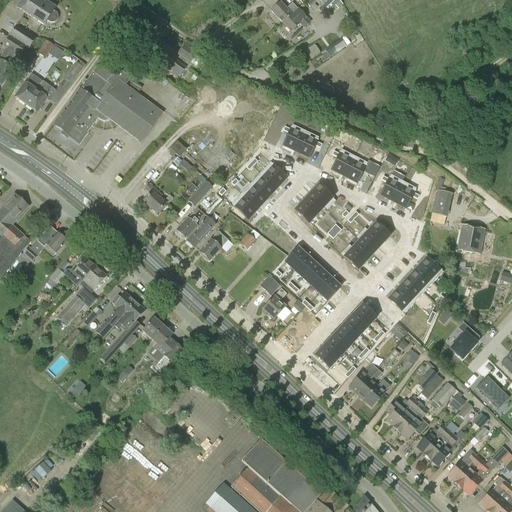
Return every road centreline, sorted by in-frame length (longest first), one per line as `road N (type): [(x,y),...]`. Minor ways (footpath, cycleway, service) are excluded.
road 1 (unclassified): [(390,511),(224,350),(0,158)]
road 2 (unclassified): [(81,176),(449,511)]
road 3 (primary): [(422,511),(71,190)]
road 4 (unclassified): [(511,220),(423,151),(385,146),(264,87),(133,0)]
road 5 (unknown): [(270,153),(409,224),(402,246),(289,364)]
road 6 (unknown): [(309,174),(275,213),(361,290)]
